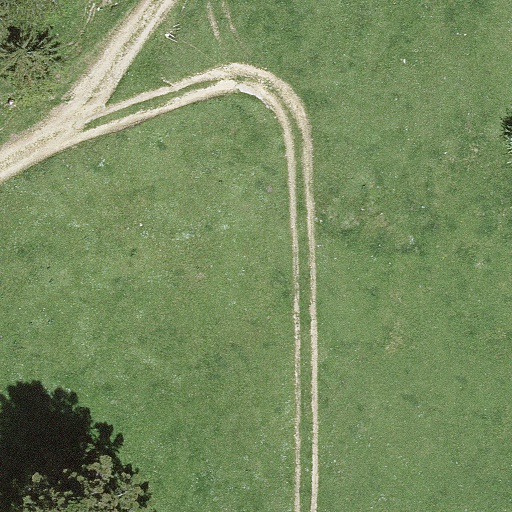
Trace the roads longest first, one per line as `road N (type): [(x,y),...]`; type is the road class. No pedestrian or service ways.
road 1 (track): [(83,99),(327,86),(362,160),(375,283),(374,441),(394,511)]
road 2 (track): [(0,160),(83,99),(170,0)]
